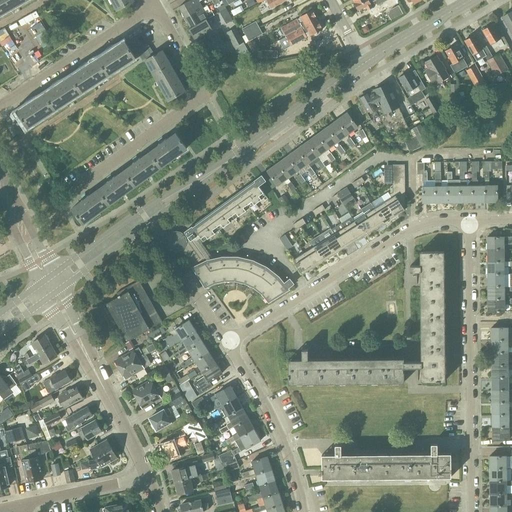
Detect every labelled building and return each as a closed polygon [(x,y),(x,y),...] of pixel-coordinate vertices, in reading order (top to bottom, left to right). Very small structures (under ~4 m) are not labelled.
[(0,0),(0,14),(7,11),(8,12),(12,10),(12,8),(26,0),(0,0)] [(110,0),(117,11),(134,1),(132,0),(110,0)] [(188,0),(189,1),(179,7),(180,9),(182,15),(183,14),(185,18),(202,8),(199,2),(202,0),(188,0)] [(265,0),(270,9),(287,0),(286,0),(265,0)] [(354,0),(353,1),(354,3),(358,11),(365,7),(367,11),(372,8),(369,1),(371,0),(373,2),(376,0),(354,0)] [(190,27),(190,28),(191,28),(206,20),(214,15),(211,11),(205,14),(202,8),(185,18),(187,21),(186,22),(190,27)] [(280,28),(285,37),(317,20),(312,11),(299,17),(301,20),(298,21),(297,19),(280,28)] [(511,33),(511,12),(503,18),(511,33)] [(211,29),(206,20),(191,28),(190,28),(188,29),(194,39),(211,29)] [(322,30),(317,20),(285,37),(290,46),(307,37),(306,35),(308,34),(310,36),(322,30)] [(259,28),(256,22),(242,29),(245,35),(259,28)] [(500,48),(504,45),(507,44),(502,36),(499,38),(492,26),(488,28),(487,27),(483,29),(484,30),(482,31),(490,45),(493,49),(498,46),(500,48)] [(227,33),(235,47),(244,42),(236,28),(227,33)] [(245,35),(248,42),(262,34),(259,28),(245,35)] [(133,47),(144,40),(141,35),(130,42),(133,47)] [(473,55),(475,59),(477,62),(486,56),(482,49),(474,36),(470,38),(469,37),(465,39),(466,41),(465,42),(472,55),(473,55)] [(148,45),(144,40),(133,47),(137,52),(148,45)] [(135,58),(125,42),(121,44),(113,49),(108,52),(108,53),(98,60),(108,75),(114,71),(115,72),(119,69),(119,68),(135,58)] [(148,45),(137,52),(140,57),(151,50),(148,45)] [(445,51),(452,64),(450,65),(455,74),(467,66),(463,59),(456,45),(445,51)] [(154,55),(151,50),(140,57),(143,62),(145,61),(145,60),(154,55)] [(145,61),(153,74),(170,64),(162,51),(154,55),(145,60),(145,61)] [(499,54),(492,58),(501,73),(508,69),(499,54)] [(436,56),(425,63),(429,69),(426,71),(433,83),(436,81),(437,83),(448,77),(436,56)] [(501,73),(492,58),(486,61),(495,77),(501,73)] [(102,80),(108,75),(98,60),(87,67),(86,66),(82,69),(82,70),(71,77),(81,93),(97,83),(98,83),(102,81),(102,80)] [(185,91),(170,64),(153,74),(168,101),(185,91)] [(484,85),(473,66),(466,70),(477,90),(484,85)] [(407,93),(410,98),(420,92),(417,87),(409,73),(399,78),(407,93)] [(44,94),(55,110),(61,106),(62,107),(66,104),(65,103),(81,93),(71,77),(60,84),(55,87),(44,94)] [(373,92),(395,134),(408,129),(398,107),(388,85),(374,91),(374,92),(373,92)] [(389,137),(395,134),(373,92),(369,94),(368,94),(359,99),(371,121),(379,117),(389,137)] [(48,114),(55,110),(44,94),(33,101),(28,104),(29,104),(21,110),(17,112),(27,128),(44,117),(45,118),(49,115),(48,114)] [(431,96),(425,100),(433,115),(440,111),(431,96)] [(337,121),(347,135),(357,127),(347,113),(337,121)] [(347,135),(337,121),(327,128),(337,142),(347,135)] [(414,128),(417,136),(422,147),(429,143),(423,130),(421,125),(414,128)] [(317,135),(327,150),(337,142),(327,128),(317,135)] [(149,152),(160,167),(166,163),(167,164),(172,161),(171,160),(187,148),(175,133),(172,135),(172,136),(164,141),(160,144),(160,145),(149,152)] [(327,150),(317,135),(307,143),(317,157),(327,150)] [(410,151),(422,147),(417,136),(406,141),(410,151)] [(355,145),(350,139),(346,141),(351,148),(355,145)] [(317,157),(307,143),(297,150),(307,164),(317,157)] [(345,152),(340,146),(336,148),(341,155),(345,152)] [(287,157),(297,171),(307,164),(297,150),(287,157)] [(154,172),(160,167),(149,152),(139,160),(134,163),(124,171),(135,186),(150,175),(151,176),(155,173),(154,172)] [(335,160),(330,153),(326,156),(331,162),(335,160)] [(277,164),(287,178),(297,171),(287,157),(277,164)] [(325,167),(320,160),(316,163),(321,170),(325,167)] [(485,186),(477,186),(477,181),(476,172),(479,172),(478,162),(478,161),(471,162),(472,181),(472,187),(472,202),(485,202),(485,186)] [(426,187),(426,181),(427,181),(427,173),(424,173),(423,163),(416,163),(416,175),(422,175),(422,181),(422,187),(422,203),(423,203),(435,203),(435,187),(426,187)] [(287,178),(277,164),(267,171),(277,186),(287,178)] [(315,174),(310,168),(306,170),(311,177),(315,174)] [(120,197),(135,186),(124,171),(113,179),(113,178),(108,181),(109,182),(98,190),(109,205),(115,200),(116,201),(120,198),(120,197)] [(435,181),(435,187),(435,203),(447,203),(447,187),(441,187),(441,181),(441,172),(434,172),(435,181)] [(447,187),(447,203),(460,203),(459,181),(452,181),(451,172),(447,172),(447,181),(447,187)] [(305,181),(300,175),(296,177),(301,184),(305,181)] [(254,181),(258,186),(265,181),(263,178),(264,178),(263,178),(261,176),(254,181)] [(266,196),(258,186),(254,181),(239,192),(250,208),(266,196)] [(464,181),(459,181),(460,203),(472,202),(472,187),(467,187),(466,181),(464,181)] [(295,189),(290,182),(287,185),(291,191),(295,189)] [(485,186),(485,202),(497,202),(497,186),(485,186)] [(391,198),(385,203),(394,217),(404,210),(402,207),(404,205),(404,200),(405,200),(404,189),(392,189),(392,193),(389,195),(391,198)] [(75,206),(72,208),(83,224),(98,212),(99,213),(104,210),(103,209),(109,205),(98,190),(87,197),(83,200),(83,201),(75,206)] [(235,219),(250,208),(239,192),(223,203),(235,219)] [(235,219),(223,203),(208,215),(219,230),(235,219)] [(385,203),(375,209),(384,223),(394,217),(385,203)] [(384,223),(375,209),(364,215),(373,230),(384,223)] [(192,226),(192,227),(200,238),(203,242),(219,230),(208,215),(192,226)] [(364,215),(354,222),(363,236),(373,230),(364,215)] [(341,224),(353,242),(363,236),(354,222),(351,217),(341,224)] [(334,234),(343,249),(353,242),(341,224),(341,223),(331,230),(334,234)] [(215,283),(210,273),(205,263),(203,260),(211,258),(212,257),(198,239),(200,238),(192,227),(185,232),(186,234),(183,236),(181,234),(178,233),(175,234),(172,235),(170,237),(169,240),(169,243),(170,246),(172,248),(175,249),(179,249),(181,248),(195,268),(194,269),(193,269),(205,288),(207,290),(213,288),(211,285),(215,283)] [(324,241),(333,255),(343,249),(334,234),(331,230),(330,228),(320,235),(324,241)] [(279,238),(286,249),(292,246),(285,235),(279,238)] [(314,247),(323,262),(333,255),(324,241),(320,235),(310,241),(314,247)] [(487,250),(503,250),(503,245),(511,244),(511,237),(503,237),(487,237),(487,238),(487,250)] [(303,254),(312,268),(323,262),(314,247),(303,254)] [(503,262),(503,250),(487,250),(487,262),(503,262)] [(421,362),(421,368),(421,381),(436,381),(439,381),(440,381),(445,381),(443,252),(438,252),(438,251),(434,251),(434,252),(419,252),(420,266),(410,266),(410,272),(420,272),(421,362)] [(312,268),(303,254),(293,260),(302,275),(312,268)] [(205,263),(210,273),(215,283),(216,286),(220,285),(219,282),(225,281),(223,270),(222,256),(211,258),(203,260),(205,263)] [(222,256),(223,270),(225,281),(225,284),(229,284),(229,281),(235,281),(236,270),(238,256),(222,256)] [(238,256),(236,270),(235,281),(234,284),(239,285),(239,282),(245,283),(252,262),(253,259),(238,256)] [(253,259),(252,262),(245,283),(243,286),(248,288),(249,285),(254,288),(267,266),(253,259)] [(487,275),(503,274),(503,262),(487,262),(487,275)] [(262,294),(280,276),(276,273),(267,266),(254,288),(252,290),(256,293),(258,291),(262,294)] [(503,287),(503,274),(487,275),(487,287),(503,287)] [(285,283),(280,276),(262,294),(259,296),(263,299),(265,298),(268,302),(287,290),(287,289),(293,284),(290,279),(285,283)] [(139,281),(116,293),(118,296),(118,297),(106,304),(106,303),(99,307),(110,327),(117,323),(127,342),(162,322),(139,281)] [(503,299),(503,287),(487,287),(487,299),(503,299)] [(504,311),(503,299),(487,299),(488,311),(487,311),(487,312),(504,312),(504,311)] [(182,340),(195,331),(189,321),(175,329),(175,330),(182,340)] [(491,341),(507,341),(507,329),(507,328),(490,328),(490,329),(491,329),(491,341)] [(158,329),(148,335),(151,341),(162,335),(158,329)] [(202,342),(195,331),(182,340),(185,345),(178,349),(179,351),(174,355),(176,359),(183,354),(188,350),(202,342)] [(37,353),(50,346),(45,336),(32,343),(37,353)] [(507,341),(491,341),(491,349),(491,353),(507,353),(507,341)] [(208,352),(202,342),(188,350),(193,357),(180,365),(183,369),(190,365),(195,361),(208,352)] [(145,349),(148,354),(156,350),(152,344),(145,349)] [(29,365),(40,358),(44,364),(57,356),(50,346),(37,353),(27,359),(29,365)] [(120,371),(138,360),(143,357),(138,348),(133,351),(115,362),(120,371)] [(421,368),(421,362),(404,362),(404,359),(308,360),(308,350),(302,350),(302,360),(289,360),(289,375),(288,375),(288,379),(289,379),(289,384),(404,382),(404,368),(421,368)] [(165,352),(159,355),(164,362),(169,359),(165,352)] [(208,352),(195,361),(202,371),(215,363),(208,352)] [(507,353),(491,353),(491,366),(507,365),(507,353)] [(138,360),(120,371),(125,379),(144,369),(138,360)] [(222,373),(215,363),(202,371),(205,377),(193,384),(199,394),(212,386),(209,382),(222,374),(222,373)] [(507,365),(491,366),(491,378),(507,378),(507,365)] [(165,366),(156,371),(159,376),(162,374),(167,382),(172,379),(165,366)] [(20,384),(26,380),(31,377),(28,371),(16,377),(20,384)] [(50,379),(46,381),(43,383),(49,393),(70,382),(69,380),(70,378),(69,376),(67,376),(64,371),(56,375),(55,374),(49,378),(50,379)] [(194,371),(187,376),(189,380),(197,375),(194,371)] [(31,377),(26,380),(29,386),(40,380),(37,374),(31,377)] [(0,394),(4,400),(13,393),(10,390),(17,385),(9,375),(5,378),(4,377),(2,377),(1,378),(0,376),(0,394)] [(491,390),(507,390),(507,378),(491,378),(491,390)] [(137,400),(155,389),(150,381),(132,391),(137,400)] [(155,389),(137,400),(142,409),(166,396),(160,386),(155,389)] [(230,386),(216,394),(220,401),(222,405),(236,397),(230,386)] [(76,387),(58,397),(64,408),(82,399),(76,387)] [(176,387),(168,391),(171,397),(179,392),(176,387)] [(491,403),(507,403),(507,390),(491,390),(491,403)] [(170,398),(174,405),(173,405),(176,410),(186,403),(184,399),(183,399),(180,392),(170,398)] [(50,396),(38,402),(29,407),(32,413),(54,402),(50,396)] [(202,397),(191,403),(195,409),(205,402),(202,397)] [(220,415),(213,419),(215,423),(223,419),(228,416),(242,408),(236,397),(222,405),(225,411),(220,414),(220,415)] [(492,415),(508,415),(507,403),(491,403),(492,415)] [(217,408),(215,404),(207,408),(208,409),(209,412),(217,408)] [(87,407),(73,415),(69,417),(65,419),(68,424),(65,426),(68,432),(81,424),(81,423),(92,416),(87,407)] [(227,426),(219,430),(221,434),(229,430),(234,427),(248,419),(242,408),(228,416),(231,422),(227,424),(227,426)] [(156,430),(175,420),(172,414),(171,415),(168,409),(163,412),(163,411),(149,419),(152,424),(151,425),(154,429),(156,429),(156,430)] [(43,420),(46,426),(61,419),(58,412),(43,420)] [(492,428),(508,427),(508,415),(492,415),(492,428)] [(238,434),(232,437),(235,441),(240,438),(254,430),(248,419),(234,427),(238,434)] [(83,430),(78,433),(82,440),(87,438),(88,439),(101,432),(95,421),(82,429),(83,430)] [(196,421),(185,427),(188,432),(199,426),(196,421)] [(19,434),(23,433),(22,426),(6,431),(9,444),(22,440),(19,434)] [(508,432),(511,432),(511,427),(508,427),(492,428),(492,440),(491,440),(508,440),(508,439),(508,432)] [(240,438),(235,441),(239,447),(241,452),(246,449),(260,441),(254,430),(240,438)] [(232,437),(225,441),(228,445),(235,441),(232,437)] [(187,445),(186,444),(184,438),(173,442),(163,445),(164,449),(164,448),(168,459),(178,455),(176,449),(187,445)] [(78,446),(75,440),(66,444),(69,450),(78,446)] [(45,441),(27,445),(34,480),(35,480),(36,481),(40,481),(40,479),(42,479),(37,457),(34,458),(33,451),(47,449),(45,441)] [(90,449),(96,459),(111,449),(106,441),(90,449)] [(54,452),(60,449),(56,442),(50,445),(54,452)] [(322,473),(322,479),(450,477),(451,472),(451,469),(450,468),(450,454),(437,454),(437,444),(431,444),(431,454),(416,454),(341,455),(341,445),(335,445),(335,455),(322,455),(322,470),(321,470),(321,473),(322,473)] [(33,481),(34,480),(27,445),(22,446),(25,460),(21,460),(26,482),(28,482),(29,483),(32,482),(33,481)] [(239,447),(232,452),(234,456),(241,452),(239,447)] [(111,449),(96,459),(98,462),(91,464),(92,469),(101,467),(110,461),(112,462),(115,461),(115,459),(116,458),(111,449)] [(213,454),(201,457),(202,463),(215,459),(213,454)] [(224,467),(225,467),(236,462),(233,455),(221,462),(224,467)] [(256,473),(271,469),(267,457),(267,456),(251,462),(252,462),(256,473)] [(489,457),(490,469),(505,469),(505,457),(489,457)] [(0,482),(1,488),(2,488),(4,489),(7,488),(7,486),(9,486),(5,468),(12,467),(10,458),(0,460),(0,482)] [(236,462),(225,467),(228,473),(239,468),(236,462)] [(58,464),(51,465),(54,476),(60,475),(58,464)] [(175,482),(193,477),(191,470),(187,471),(186,467),(172,470),(175,482)] [(259,485),(274,481),(271,469),(256,473),(259,485)] [(505,482),(505,469),(490,469),(490,482),(505,482)] [(72,470),(64,472),(67,483),(75,482),(72,470)] [(193,477),(175,482),(178,494),(193,490),(191,486),(195,485),(193,477)] [(263,497),(278,493),(274,481),(259,485),(263,497)] [(490,482),(490,494),(506,494),(506,486),(511,485),(511,481),(511,482),(505,482),(490,482)] [(225,482),(213,485),(215,490),(226,487),(225,482)] [(230,488),(215,492),(216,498),(231,494),(230,488)] [(278,493),(263,497),(267,509),(282,504),(278,493)] [(506,506),(506,494),(490,494),(490,506),(506,506)] [(200,501),(181,505),(182,511),(203,511),(209,509),(207,503),(201,504),(200,501)] [(131,511),(129,510),(128,503),(88,511),(131,511)]
